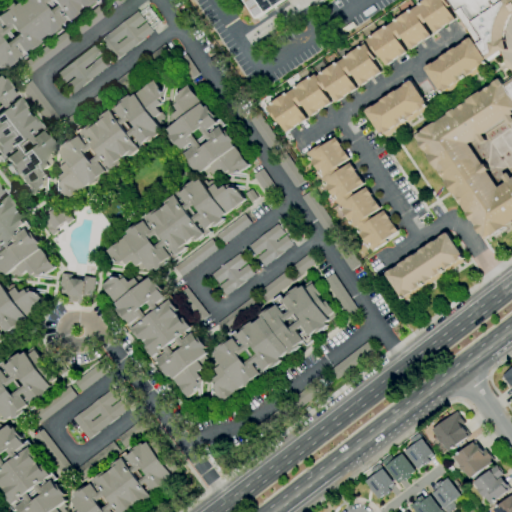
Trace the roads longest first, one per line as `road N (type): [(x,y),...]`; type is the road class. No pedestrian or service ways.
road 1 (primary): [(511,285),(218,511)]
road 2 (primary): [(266,511),(511,325)]
road 3 (residential): [(304,141),(459,29)]
road 4 (residential): [(420,237),(340,119)]
